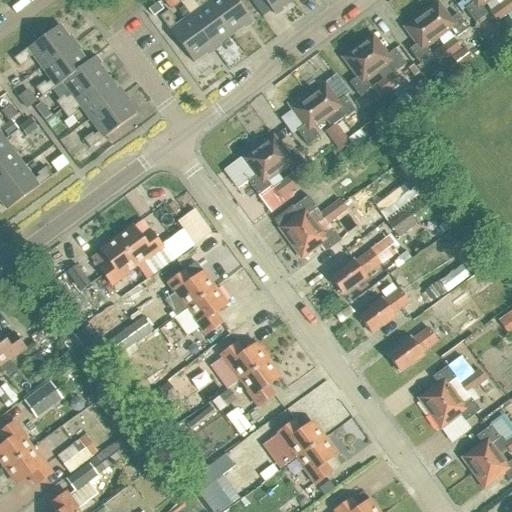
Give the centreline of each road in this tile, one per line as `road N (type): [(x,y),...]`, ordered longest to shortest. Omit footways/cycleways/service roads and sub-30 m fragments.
road 1 (residential): [(443,511),(170,139)]
road 2 (unclassified): [(170,139),(363,0)]
road 3 (unclassified): [(0,268),(170,139)]
